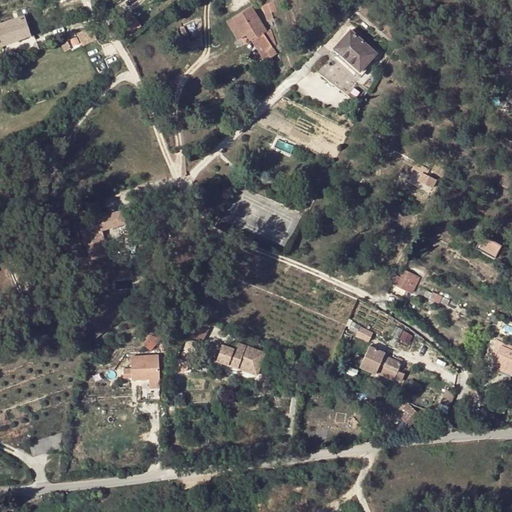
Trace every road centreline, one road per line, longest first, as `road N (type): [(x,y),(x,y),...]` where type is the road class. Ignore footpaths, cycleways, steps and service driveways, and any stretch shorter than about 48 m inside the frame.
road 1 (residential): [(444,441),(463,386),(456,359),(376,302),(199,219),(122,50),(85,0)]
road 2 (unclassified): [(0,495),(444,441)]
